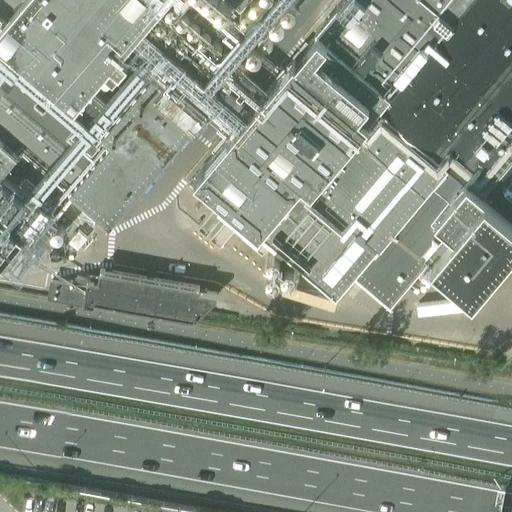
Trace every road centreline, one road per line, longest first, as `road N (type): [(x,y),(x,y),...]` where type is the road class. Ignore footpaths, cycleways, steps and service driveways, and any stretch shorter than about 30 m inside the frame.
road 1 (motorway): [(511,441),(0,351)]
road 2 (motorway): [(0,425),(484,511)]
